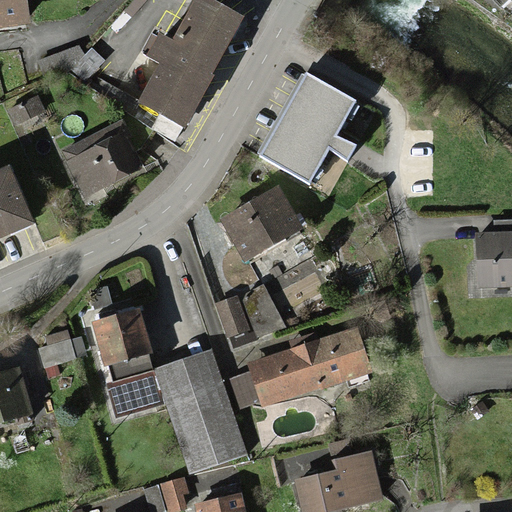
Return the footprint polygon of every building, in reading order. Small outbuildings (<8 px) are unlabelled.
[(30,0),(0,0),(0,30),(33,28),(30,0)] [(163,59),(144,99),(194,123),(245,17),(209,0),(191,0),(171,41),(158,34),(149,53),(163,59)] [(511,0),(498,0),(511,13),(511,0)] [(308,73),(263,155),(311,181),(356,99),(308,73)] [(121,131),(68,157),(90,203),(144,177),(121,131)] [(18,176),(0,184),(0,251),(43,233),(18,176)] [(277,193),(219,226),(242,266),(300,233),(277,193)] [(511,293),(511,230),(468,232),(469,295),(511,293)] [(141,296),(86,311),(115,420),(170,405),(159,365),(141,296)] [(238,300),(213,308),(223,338),(247,330),(238,300)] [(53,342),(42,345),(48,368),(84,359),(76,326),(50,333),(53,342)] [(350,335),(248,367),(260,406),(362,374),(350,335)] [(210,356),(159,365),(170,405),(192,470),(241,451),(210,356)] [(14,368),(0,372),(0,418),(27,409),(14,368)] [(368,450),(292,466),(302,511),(337,511),(379,503),(368,450)] [(191,504),(186,483),(162,488),(166,509),(191,504)] [(162,488),(144,491),(149,511),(166,509),(162,488)] [(239,511),(233,490),(196,501),(198,511),(239,511)]
